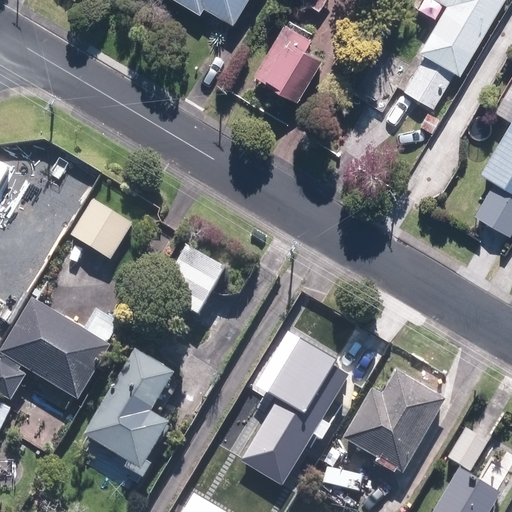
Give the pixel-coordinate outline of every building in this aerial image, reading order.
[(240,0),(175,0),(196,12),(199,6),(226,23),(240,0)] [(455,76),(500,0),(434,0),(444,5),(416,52),(422,56),(401,92),(429,109),(451,73),(455,76)] [(306,42),(281,27),(252,75),(292,100),(315,61),(300,52),(306,42)] [(476,218),(508,238),(511,230),(511,121),(481,173),(497,183),(476,218)] [(91,202),(69,237),(107,260),(128,225),(91,202)] [(219,273),(182,250),(154,295),(192,317),(219,273)] [(81,334),(28,302),(0,346),(0,359),(0,360),(0,359),(0,397),(7,402),(23,376),(17,373),(19,369),(74,402),(106,349),(104,348),(118,326),(95,312),(81,334)] [(169,378),(130,355),(81,436),(138,470),(164,427),(146,415),(169,378)] [(345,380),(303,355),(236,463),(278,488),(345,380)] [(441,405),(392,375),(377,399),(368,394),(339,441),(398,476),(441,405)] [(54,438),(20,415),(7,434),(41,457),(54,438)] [(243,441),(224,431),(189,493),(218,510),(239,473),(229,468),(243,441)] [(482,444),(463,432),(446,461),(466,472),(482,444)] [(482,511),(492,494),(455,473),(432,511),(482,511)]
